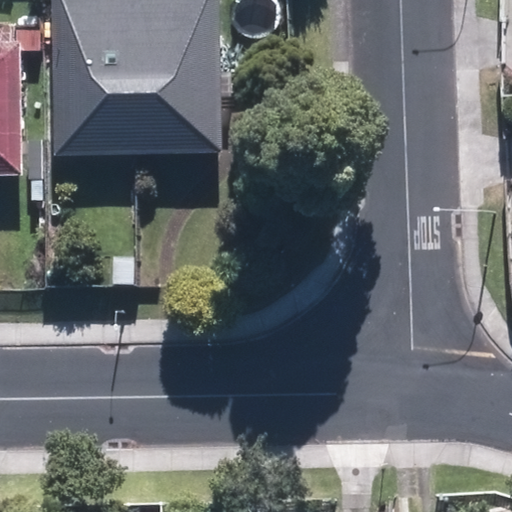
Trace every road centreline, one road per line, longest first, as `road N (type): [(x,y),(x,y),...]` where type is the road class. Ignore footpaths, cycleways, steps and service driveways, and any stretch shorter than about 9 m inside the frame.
road 1 (residential): [(409,398),(0,400)]
road 2 (residential): [(409,398),(397,0)]
